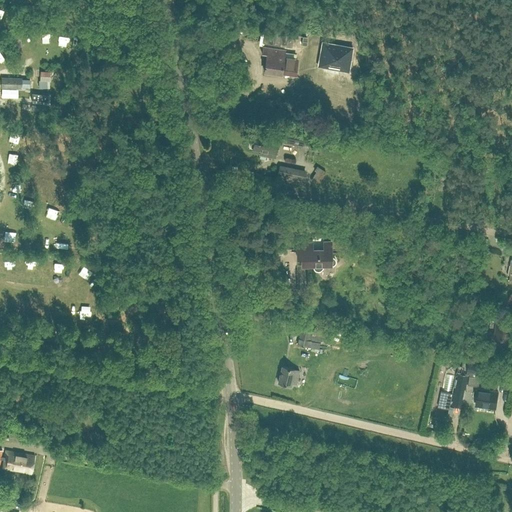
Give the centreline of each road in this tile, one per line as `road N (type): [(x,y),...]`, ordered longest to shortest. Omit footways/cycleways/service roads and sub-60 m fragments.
road 1 (track): [(230,392),(502,458),(511,418)]
road 2 (unclassified): [(511,235),(197,181)]
road 3 (unclassified): [(230,392),(0,357)]
road 4 (track): [(511,80),(431,80),(310,0)]
road 5 (tertiary): [(230,392),(197,181)]
road 6 (tertiary): [(197,181),(168,0)]
road 7 (tertiary): [(234,511),(230,392)]
